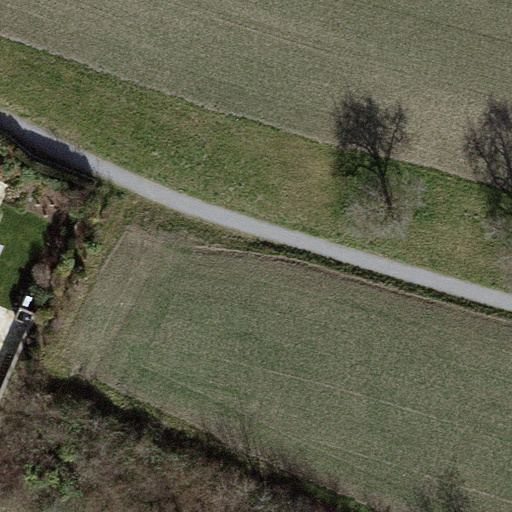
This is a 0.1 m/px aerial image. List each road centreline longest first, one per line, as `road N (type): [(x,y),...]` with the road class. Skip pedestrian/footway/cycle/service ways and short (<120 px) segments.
road 1 (track): [(135,198),(511,310)]
road 2 (unclassified): [(0,134),(135,198)]
